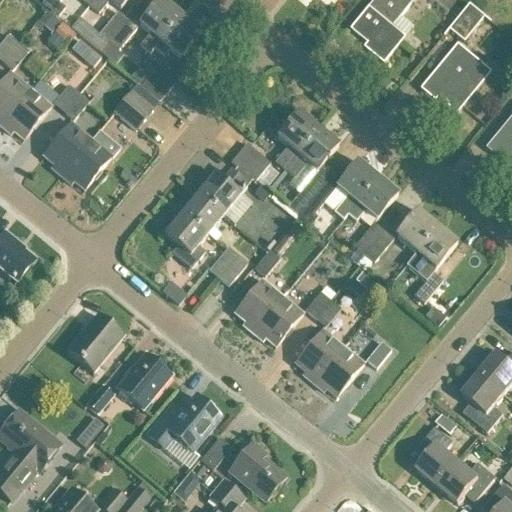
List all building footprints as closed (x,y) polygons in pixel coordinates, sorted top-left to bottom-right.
[(48,0),(41,9),(57,22),(64,14),(58,8),(64,0),(48,0)] [(99,0),(85,0),(81,4),(90,12),(99,0)] [(121,16),(134,0),(99,0),(90,12),(99,19),(110,7),(121,16)] [(364,54),(368,57),(384,70),(405,44),(392,33),(416,3),(412,0),(378,0),(350,35),(368,49),(364,54)] [(181,21),(161,5),(140,31),(160,48),(181,21)] [(464,48),(484,23),(469,11),(449,36),(464,48)] [(59,27),(47,17),(40,26),(52,36),(59,27)] [(108,50),(127,26),(118,18),(98,42),(87,33),(79,43),(98,58),(106,48),(108,50)] [(169,56),(171,57),(180,64),(201,38),(181,21),(160,48),(155,53),(165,61),(169,56)] [(127,26),(108,50),(118,58),(137,34),(127,26)] [(0,65),(4,69),(19,51),(9,42),(0,52),(0,65)] [(19,51),(4,69),(13,77),(28,59),(19,51)] [(456,120),(491,78),(457,51),(421,96),(435,107),(437,105),(456,120)] [(35,59),(24,72),(37,83),(48,69),(35,59)] [(140,93),(160,109),(168,99),(187,76),(177,67),(165,81),(156,73),(140,93)] [(147,85),(136,76),(130,84),(140,93),(147,85)] [(0,131),(1,133),(31,97),(11,80),(0,92),(0,131)] [(21,150),(54,110),(58,105),(38,88),(31,97),(1,133),(21,150)] [(64,118),(79,100),(69,92),(58,105),(54,110),(64,118)] [(136,138),(153,117),(132,99),(115,120),(136,138)] [(79,100),(64,118),(74,127),(89,109),(79,100)] [(284,175),(318,134),(298,118),(277,143),(287,152),(274,167),(284,175)] [(511,170),(511,122),(486,154),(500,166),(503,163),(511,170)] [(61,182),(92,147),(91,146),(71,130),(41,166),(61,182)] [(317,176),(338,151),(318,134),(284,175),(294,183),(306,168),(317,176)] [(82,200),(112,164),(120,154),(99,136),(91,146),(92,147),(61,182),(82,200)] [(278,178),(268,170),(270,169),(246,149),(238,159),(262,178),(271,186),(278,178)] [(271,186),(262,178),(238,159),(230,168),(253,188),(256,185),(265,193),(271,186)] [(343,225),(347,220),(377,183),(357,167),(336,192),(347,202),(334,218),(343,225)] [(196,200),(222,222),(238,202),(246,192),(230,179),(222,188),(212,180),(196,200)] [(304,211),(323,187),(314,179),(294,203),(304,211)] [(375,225),(397,199),(377,183),(347,220),(355,227),(364,216),(375,225)] [(323,187),(304,211),(314,219),(333,195),(323,187)] [(270,198),(261,190),(254,198),(263,206),(270,198)] [(212,234),(222,222),(196,200),(180,219),(206,240),(214,247),(220,241),(212,234)] [(415,258),(437,232),(416,215),(395,241),(415,258)] [(197,252),(206,240),(180,219),(164,239),(177,251),(172,258),(190,273),(204,257),(197,252)] [(363,260),(383,236),(373,228),(353,252),(363,260)] [(301,236),(294,230),(272,256),(279,262),(301,236)] [(436,275),(457,249),(437,232),(415,258),(436,275)] [(383,236),(363,260),(373,268),(393,244),(383,236)] [(0,275),(18,290),(37,267),(19,252),(21,250),(6,237),(0,243),(0,275)] [(218,284),(237,261),(227,253),(208,276),(218,284)] [(264,283),(279,265),(269,257),(254,275),(264,283)] [(363,276),(371,266),(363,260),(355,269),(363,276)] [(237,261),(218,284),(227,292),(246,269),(237,261)] [(423,310),(443,286),(432,278),(413,301),(423,310)] [(242,331),(252,339),(282,303),(261,286),(233,320),(244,329),(242,331)] [(314,325),(330,306),(319,298),(304,316),(314,325)] [(282,303),(252,339),(262,348),(264,346),(273,353),(301,319),(282,303)] [(330,306),(314,325),(324,333),(340,314),(330,306)] [(94,380),(124,343),(99,322),(69,358),(94,380)] [(302,381),(312,388),(342,352),(322,336),(294,370),(304,379),(302,381)] [(375,375),(391,356),(381,348),(365,367),(375,375)] [(363,370),(342,352),(312,388),(324,399),(326,396),(335,404),(363,370)] [(511,362),(507,368),(497,360),(480,380),(505,401),(511,393),(511,362)] [(143,416),(171,383),(160,373),(162,371),(160,366),(156,363),(151,361),(149,364),(146,362),(118,395),(143,416)] [(496,413),(505,401),(480,380),(463,400),(473,409),(465,419),(490,439),(505,421),(496,413)] [(99,420),(114,402),(104,393),(89,411),(99,420)] [(193,458),(222,424),(197,404),(177,428),(166,419),(148,441),(164,454),(174,442),(193,458)] [(68,446),(63,452),(20,416),(0,439),(0,445),(14,457),(0,473),(0,497),(12,507),(38,477),(39,478),(55,459),(73,474),(85,460),(68,446)] [(458,432),(443,420),(436,428),(451,440),(458,432)] [(95,442),(104,432),(95,424),(86,435),(95,442)] [(438,493),(458,468),(446,458),(455,448),(437,433),(416,458),(426,465),(417,476),(438,493)] [(213,477),(232,454),(220,445),(201,467),(213,477)] [(266,508),(287,483),(265,465),(267,461),(253,450),(230,478),(266,508)] [(106,466),(102,467),(99,470),(99,475),(103,478),(107,477),(110,474),(110,469),(106,466)] [(478,508),(499,484),(480,468),(471,479),(458,468),(438,493),(459,510),(468,500),(478,508)] [(238,511),(244,504),(224,488),(211,504),(220,511),(238,511)] [(511,511),(511,494),(506,489),(486,511),(511,511)] [(120,511),(127,504),(115,494),(99,511),(120,511)] [(138,494),(129,505),(122,511),(143,511),(150,505),(138,494)] [(91,511),(72,495),(57,511),(91,511)]
